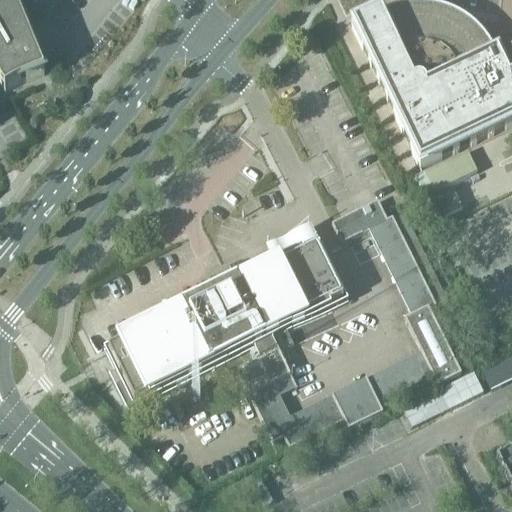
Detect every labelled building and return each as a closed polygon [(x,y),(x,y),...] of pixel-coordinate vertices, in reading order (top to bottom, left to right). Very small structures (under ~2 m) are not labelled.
[(0,0),(0,86),(5,95),(21,87),(44,77),(17,11),(29,2),(35,10),(47,0),(0,0)] [(381,15),(352,29),(420,172),(466,151),(511,128),(511,68),(505,72),(498,57),(496,58),(493,54),(491,49),(488,45),(485,41),(481,37),(478,33),(474,30),(470,27),(466,24),(462,21),(457,19),(452,17),(447,15),(442,13),(437,12),(432,11),(426,10),(421,10),(416,10),(411,10),(405,11),(400,12),(395,13),(390,15),(385,17),(382,18),(381,15)] [(296,391),(279,356),(271,339),(343,303),(317,250),(251,283),(242,266),(231,272),(235,280),(222,287),(226,295),(109,353),(119,374),(114,376),(130,409),(252,349),(260,365),(237,376),(272,447),(284,441),(289,452),(344,425),(348,433),(383,417),(378,408),(433,381),(437,390),(461,378),(429,313),(436,309),(392,221),(387,224),(378,205),(332,228),(341,247),(369,233),(411,319),(405,323),(421,356),(290,421),(280,400),(296,391)] [(443,395),(439,397),(448,414),(483,396),(475,379),(474,376),(442,392),(442,393),(443,395)] [(439,396),(403,413),(412,431),(448,414),(439,397),(439,396)] [(511,450),(496,459),(506,479),(508,483),(511,490),(511,450)]
